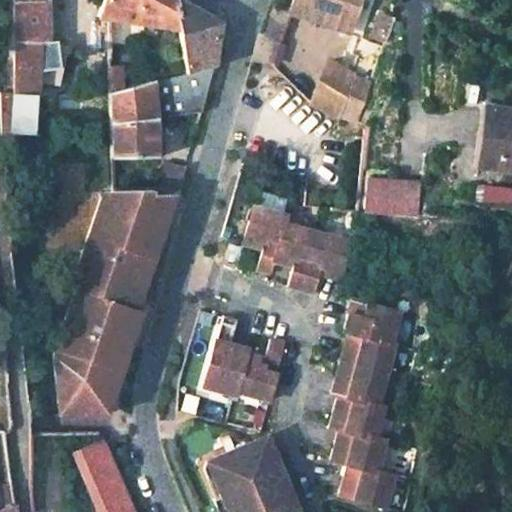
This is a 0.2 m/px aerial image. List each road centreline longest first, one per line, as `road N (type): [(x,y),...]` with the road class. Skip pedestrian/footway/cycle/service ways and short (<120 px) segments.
road 1 (unclassified): [(139,426),(144,375),(256,0)]
road 2 (unknown): [(421,0),(418,138)]
road 3 (residential): [(17,423),(139,426)]
